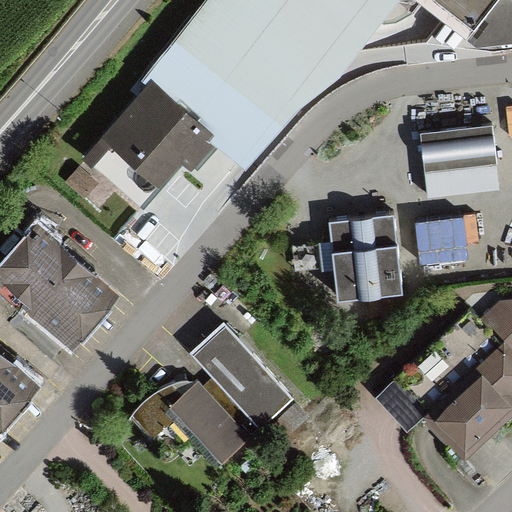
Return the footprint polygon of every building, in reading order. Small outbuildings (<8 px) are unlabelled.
[(511,0),(204,0),(134,90),(140,95),(153,82),(215,137),(209,142),(214,146),(246,171),(302,109),(342,75),(398,0),(414,0),(471,38),(500,0),(511,0)] [(140,95),(84,159),(142,210),(182,165),(191,172),(214,146),(209,142),(215,137),(153,82),(140,95)] [(490,124),(421,132),(429,197),(498,188),(490,124)] [(361,216),(330,219),(338,297),(402,290),(394,212),(361,216)] [(476,216),(416,222),(420,266),(470,261),(468,245),(479,244),(476,216)] [(39,224),(0,268),(0,288),(73,352),(122,296),(88,267),(39,224)] [(472,310),(380,401),(412,435),(427,422),(450,447),(455,442),(468,456),(511,414),(511,301),(496,304),(482,319),(472,310)] [(173,401),(225,456),(258,425),(293,393),(224,318),(193,347),(216,372),(204,383),(198,377),(173,401)] [(0,352),(0,430),(39,387),(8,360),(0,352)] [(284,440),(315,410),(298,392),(266,423),(284,440)]
